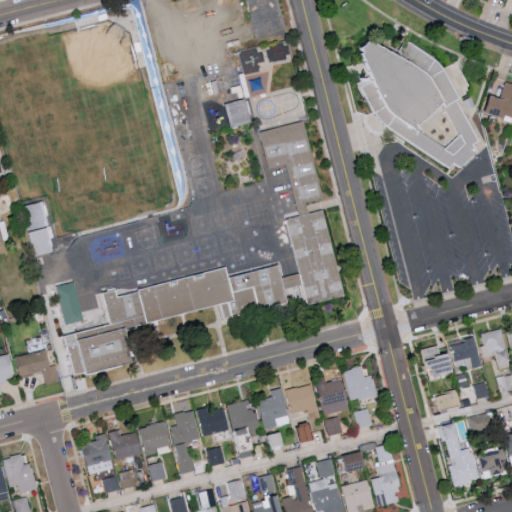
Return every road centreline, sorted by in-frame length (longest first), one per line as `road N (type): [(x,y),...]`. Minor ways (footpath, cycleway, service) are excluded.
road 1 (residential): [(0,434),(511,300)]
road 2 (tertiary): [(433,511),(302,0)]
